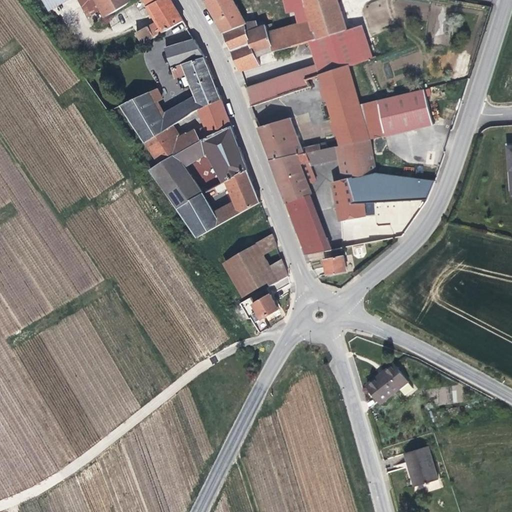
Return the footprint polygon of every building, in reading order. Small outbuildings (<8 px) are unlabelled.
[(43,0),(49,10),(66,0),(43,0)] [(78,0),(88,19),(103,11),(96,0),(78,0)] [(96,0),(103,11),(106,17),(131,1),(130,0),(96,0)] [(138,33),(143,44),(183,21),(171,0),(160,0),(149,6),(158,22),(138,33)] [(206,0),(224,32),(223,33),(241,71),(261,66),(256,51),(272,46),(273,52),(294,47),(293,46),(310,42),(318,39),(314,24),(276,35),(274,31),(271,24),(260,28),(256,22),(246,24),(233,0),(206,0)] [(306,0),(283,0),(286,14),(296,11),(299,24),(313,20),(306,0)] [(314,24),(318,39),(346,31),(338,1),(337,0),(306,0),(313,20),(314,24)] [(299,24),(274,31),(276,35),(314,24),(313,20),(299,24)] [(318,39),(310,42),(317,64),(321,76),(349,66),(362,61),(353,29),(346,31),(318,39)] [(122,105),(145,142),(168,128),(174,125),(195,111),(200,109),(222,99),(209,66),(205,57),(195,41),(167,49),(175,77),(187,74),(197,97),(166,114),(161,116),(155,104),(149,93),(142,76),(130,82),(137,98),(122,105)] [(248,90),(253,107),(310,87),(307,80),(321,76),(317,64),(248,90)] [(349,66),(321,76),(324,84),(341,146),(370,140),(376,140),(387,137),(380,101),(361,106),(349,66)] [(307,80),(310,87),(311,88),(324,84),(321,76),(307,80)] [(167,85),(149,93),(155,104),(160,101),(172,96),(167,85)] [(433,126),(424,89),(380,101),(387,137),(433,126)] [(233,127),(222,99),(200,109),(208,131),(199,136),(196,130),(188,134),(186,134),(181,137),(175,141),(182,152),(203,141),(233,127)] [(161,116),(166,114),(160,101),(155,104),(161,116)] [(291,117),(256,128),(268,161),(297,154),(303,153),(291,117)] [(174,125),(168,128),(175,141),(181,137),(174,125)] [(159,165),(150,171),(177,209),(203,195),(184,168),(211,153),(228,181),(249,170),(233,127),(203,141),(182,152),(159,165)] [(168,128),(145,142),(159,165),(182,152),(175,141),(168,128)] [(376,168),(370,140),(341,146),(335,147),(340,173),(352,175),(351,177),(352,179),(364,177),(376,168)] [(297,154),(268,161),(286,204),(311,195),(313,195),(309,184),(316,181),(306,152),(303,153),(297,154)] [(203,195),(177,209),(197,238),(261,203),(249,170),(228,181),(215,188),(218,193),(230,187),(236,202),(214,214),(203,195)] [(434,181),(401,176),(382,174),(377,174),(364,177),(352,179),(351,177),(347,178),(354,202),(365,202),(426,198),(434,181)] [(354,202),(347,178),(331,183),(337,221),(366,217),(365,202),(354,202)] [(286,204),(305,255),(331,249),(311,195),(286,204)] [(278,248),(273,235),(223,264),(243,299),(269,284),(270,286),(289,276),(283,261),(269,268),(264,256),(278,248)] [(345,255),(326,259),(329,276),(348,272),(345,255)] [(259,313),(253,316),(258,322),(280,309),(268,288),(251,297),(259,313)] [(367,384),(382,401),(408,378),(392,360),(367,384)] [(405,451),(415,485),(437,480),(427,445),(405,451)] [(428,483),(430,490),(441,487),(439,480),(428,483)]
